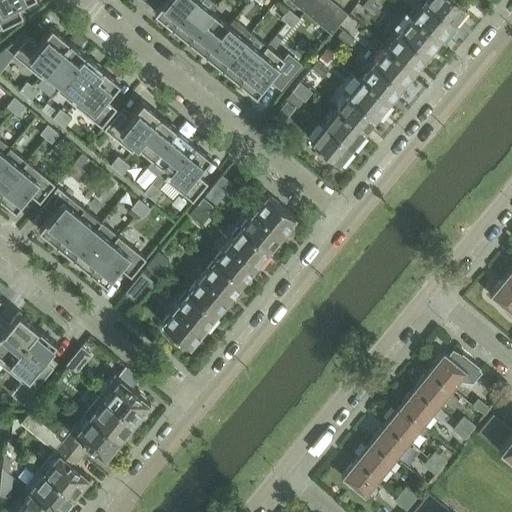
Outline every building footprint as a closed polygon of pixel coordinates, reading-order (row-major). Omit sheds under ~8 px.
[(17,6),(19,5),(28,0),(0,0),(0,24),(2,28),(23,18),(17,6)] [(194,0),(164,0),(154,12),(173,27),(194,0)] [(189,40),(213,11),(198,0),(194,0),(173,27),(189,40)] [(296,0),(294,3),(304,11),(312,0),(296,0)] [(312,0),(304,11),(313,18),(328,0),(312,0)] [(331,0),(328,0),(313,18),(322,26),(338,6),(331,0)] [(458,0),(423,0),(411,15),(440,39),(467,7),(458,0)] [(373,8),(365,2),(362,5),(370,11),(373,8)] [(375,4),(373,8),(370,11),(373,14),(379,7),(375,4)] [(338,6),(322,26),(331,33),(348,13),(338,6)] [(287,23),(294,14),(289,9),(281,18),(287,23)] [(206,54),(230,25),(213,11),(189,40),(206,54)] [(292,27),(300,18),(294,14),(287,23),(292,27)] [(440,39),(411,15),(386,45),(415,70),(440,39)] [(223,68),(246,39),(230,25),(206,54),(223,68)] [(40,76),(69,41),(52,27),(38,43),(28,35),(13,53),(40,76)] [(343,28),(340,32),(347,38),(350,34),(343,28)] [(347,38),(340,32),(337,36),(344,42),(347,38)] [(350,34),(347,38),(344,42),(348,45),(354,37),(350,34)] [(239,81),(263,52),(246,39),(223,68),(239,81)] [(57,90),(86,55),(69,41),(40,76),(57,90)] [(415,70),(386,45),(361,76),(390,101),(415,70)] [(256,95),(285,60),(268,46),(263,52),(239,81),(256,95)] [(74,104),(103,68),(86,55),(57,90),(74,104)] [(317,59),(314,63),(322,69),(324,66),(317,59)] [(322,69),(314,63),(311,67),(319,73),(322,69)] [(324,66),(322,69),(319,73),(322,76),(328,69),(324,66)] [(106,99),(108,98),(120,82),(103,68),(74,104),(101,126),(116,108),(106,99)] [(390,101),(361,76),(336,108),(364,132),(390,101)] [(38,90),(27,81),(19,90),(30,100),(38,90)] [(292,90),(289,94),(296,100),(299,97),(292,90)] [(296,100),(289,94),(286,97),(293,104),(296,100)] [(25,106),(14,97),(7,106),(18,115),(25,106)] [(299,97),(296,100),(293,104),(297,107),(303,100),(299,97)] [(131,150),(136,144),(160,115),(143,101),(129,118),(119,109),(103,128),(131,150)] [(364,132),(336,108),(310,139),(339,162),(364,132)] [(71,118),(60,109),(53,118),(64,127),(71,118)] [(153,158),(177,129),(160,115),(136,144),(153,158)] [(59,134),(47,124),(40,133),(51,143),(59,134)] [(170,172),(194,143),(177,129),(153,158),(170,172)] [(0,159),(10,147),(0,138),(0,159)] [(197,174),(202,168),(211,157),(194,143),(170,172),(165,178),(193,201),(208,182),(197,174)] [(0,193),(27,161),(10,147),(0,159),(0,193)] [(88,157),(81,152),(74,161),(80,166),(88,157)] [(129,165),(117,155),(110,165),(122,174),(129,165)] [(0,197),(16,210),(29,193),(40,202),(55,184),(27,161),(0,193),(0,197)] [(216,203),(233,182),(222,174),(205,195),(216,203)] [(116,180),(111,176),(103,185),(109,190),(116,180)] [(163,192),(151,183),(144,192),(155,201),(163,192)] [(56,243),(84,208),(57,185),(42,203),(52,212),(39,229),(56,243)] [(268,193),(267,194),(240,227),(268,250),(296,216),(268,193)] [(210,203),(203,197),(200,202),(207,207),(210,203)] [(150,207),(138,198),(131,208),(142,217),(150,207)] [(207,207),(200,202),(197,205),(203,211),(207,207)] [(207,214),(214,205),(210,203),(207,207),(203,211),(207,214)] [(203,211),(197,205),(194,209),(200,215),(203,211)] [(72,256),(101,221),(84,208),(56,243),(72,256)] [(200,215),(194,209),(190,213),(197,219),(200,215)] [(201,222),(207,214),(203,211),(200,215),(197,219),(201,222)] [(89,270),(118,235),(101,221),(72,256),(89,270)] [(268,250),(240,227),(215,258),(243,280),(268,250)] [(131,276),(146,258),(118,235),(89,270),(107,284),(120,268),(131,276)] [(166,257),(159,252),(155,256),(162,262),(166,257)] [(162,262),(155,256),(153,260),(159,265),(162,262)] [(163,268),(169,260),(166,257),(162,262),(159,265),(163,268)] [(217,312),(243,280),(215,258),(189,290),(217,312)] [(159,265),(153,260),(149,264),(155,270),(159,265)] [(155,270),(149,264),(146,268),(152,274),(155,270)] [(155,277),(163,268),(159,265),(155,270),(152,274),(155,277)] [(135,301),(153,280),(143,272),(125,293),(135,301)] [(511,312),(511,282),(504,276),(489,294),(511,312)] [(190,345),(217,312),(189,290),(162,322),(190,345)] [(0,364),(5,368),(38,328),(19,312),(6,328),(0,323),(0,364)] [(53,367),(43,359),(57,343),(38,328),(5,368),(33,391),(53,367)] [(76,373),(91,354),(81,346),(66,365),(76,373)] [(444,350),(428,369),(452,388),(459,380),(472,383),(482,371),(479,368),(479,367),(480,368),(481,367),(462,351),(461,352),(462,353),(461,354),(460,352),(453,348),(448,354),(444,350)] [(428,369),(414,386),(438,405),(452,388),(428,369)] [(150,403),(116,375),(101,393),(135,421),(150,403)] [(67,384),(62,379),(58,376),(51,384),(61,391),(67,384)] [(414,386),(400,404),(423,423),(438,405),(414,386)] [(135,421),(101,393),(86,412),(120,440),(135,421)] [(478,398),(473,405),(484,414),(490,407),(478,398)] [(400,404),(385,421),(409,441),(423,423),(400,404)] [(90,477),(74,464),(81,455),(55,433),(29,412),(22,420),(13,418),(11,433),(17,434),(24,425),(55,450),(40,467),(74,496),(90,477)] [(120,440),(86,412),(71,430),(65,425),(61,425),(55,433),(81,455),(89,446),(105,459),(120,440)] [(493,413),(477,432),(487,439),(502,421),(493,413)] [(464,416),(458,422),(470,432),(475,425),(464,416)] [(385,421),(371,439),(395,458),(409,441),(385,421)] [(511,428),(502,421),(487,439),(497,448),(499,447),(511,430),(511,428)] [(470,432),(458,422),(453,429),(464,438),(470,432)] [(511,430),(499,447),(511,458),(511,430)] [(371,439),(355,458),(379,477),(395,458),(371,439)] [(435,451),(429,457),(429,458),(441,467),(446,461),(435,451)] [(9,472),(11,458),(3,457),(1,471),(9,472)] [(365,495),(379,477),(355,458),(341,475),(365,495)] [(441,467),(429,458),(424,464),(435,474),(441,467)] [(60,511),(74,496),(40,467),(25,486),(32,491),(56,511),(57,511),(60,511)] [(13,476),(9,472),(1,471),(0,480),(2,480),(1,491),(11,492),(13,476)] [(405,487),(400,493),(412,503),(417,496),(405,487)] [(56,511),(32,491),(14,511),(56,511)] [(413,511),(414,511),(427,511),(438,500),(429,492),(413,511)] [(412,503),(400,493),(395,500),(406,509),(412,503)] [(438,500),(427,511),(444,511),(447,510),(449,508),(438,500)]
